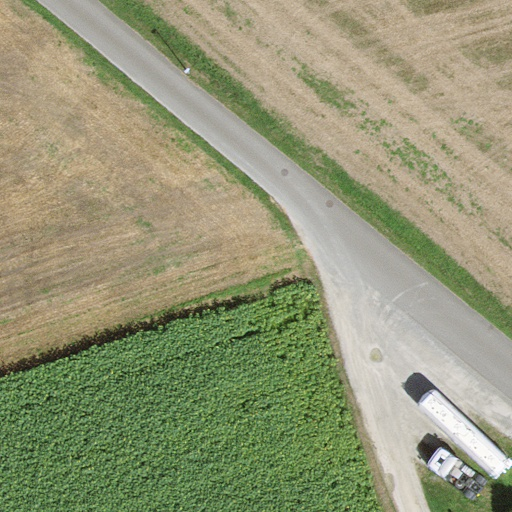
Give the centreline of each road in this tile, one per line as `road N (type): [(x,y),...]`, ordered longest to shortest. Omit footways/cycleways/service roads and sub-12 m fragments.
road 1 (residential): [(511,373),(63,0)]
road 2 (track): [(415,511),(301,196)]
